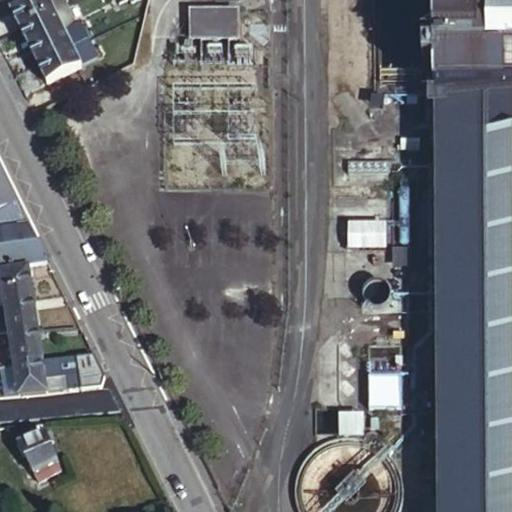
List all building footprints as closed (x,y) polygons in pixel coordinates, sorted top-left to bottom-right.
[(47,0),(16,15),(24,33),(59,16),(51,0),(47,0)] [(51,0),(59,16),(70,11),(65,0),(51,0)] [(511,511),(511,0),(437,0),(438,8),(440,511),(511,511)] [(239,40),(239,10),(196,10),(196,41),(239,40)] [(68,34),(79,28),(70,11),(59,16),(68,34)] [(24,33),(33,51),(68,34),(59,16),(24,33)] [(368,23),(344,24),(344,111),(369,111),(368,23)] [(76,51),(87,45),(79,28),(68,34),(76,51)] [(33,51),(42,68),(76,51),(68,34),(33,51)] [(76,51),(42,68),(50,86),(101,61),(92,43),(87,45),(76,51)] [(365,131),(369,131),(368,118),(343,119),(343,131),(346,131),(353,131),(358,131),(365,131)] [(369,131),(385,131),(385,118),(368,118),(369,131)] [(408,130),(411,130),(411,118),(385,118),(385,131),(389,131),(395,131),(401,130),(408,130)] [(51,266),(0,165),(0,273),(1,273),(51,266)] [(387,257),(387,229),(348,229),(348,257),(387,257)] [(2,276),(1,273),(0,273),(0,285),(3,285),(6,306),(34,302),(30,272),(2,276)] [(38,334),(34,302),(6,306),(11,338),(38,334)] [(350,324),(350,337),(401,336),(400,322),(350,324)] [(15,369),(42,365),(38,334),(11,338),(15,369)] [(0,399),(4,399),(3,392),(18,390),(19,398),(47,395),(42,365),(15,369),(0,371),(0,399)] [(403,409),(402,374),(370,374),(370,410),(403,409)] [(4,399),(19,398),(18,390),(3,392),(4,399)] [(356,437),(356,412),(331,411),(331,436),(356,437)] [(61,466),(48,437),(36,443),(34,437),(23,442),(26,447),(22,449),(27,458),(16,463),(28,485),(38,479),(41,485),(59,476),(55,468),(61,466)]
